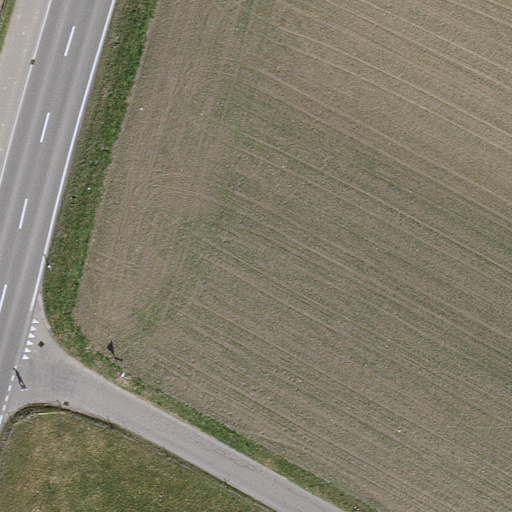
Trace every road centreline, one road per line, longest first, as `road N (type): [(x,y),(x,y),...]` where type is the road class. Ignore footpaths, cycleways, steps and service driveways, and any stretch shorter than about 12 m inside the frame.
road 1 (unclassified): [(310,511),(80,385),(0,353)]
road 2 (secondary): [(0,307),(82,0)]
